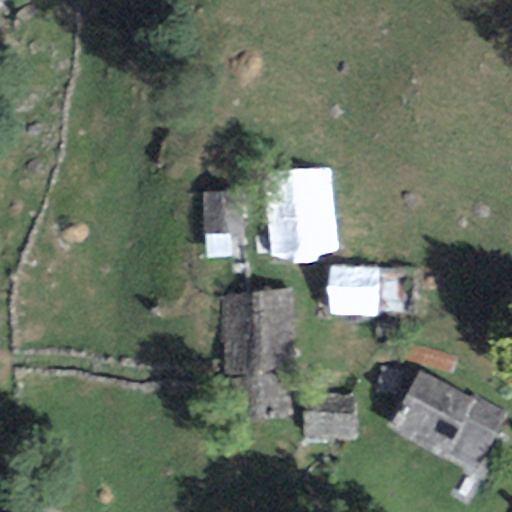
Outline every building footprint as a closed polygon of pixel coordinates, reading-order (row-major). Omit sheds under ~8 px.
[(332,169),(263,175),(270,258),(338,252),(332,169)] [(236,192),(203,192),(202,234),(235,235),(236,192)] [(378,268),(327,268),(327,315),(379,315),(378,268)] [(290,295),(221,296),(222,369),(291,368),(290,295)] [(504,417),(421,373),(388,429),(471,473),(504,417)] [(284,375),(241,381),(246,420),(289,414),(284,375)] [(354,397),(312,398),(313,442),(355,441),(354,397)]
